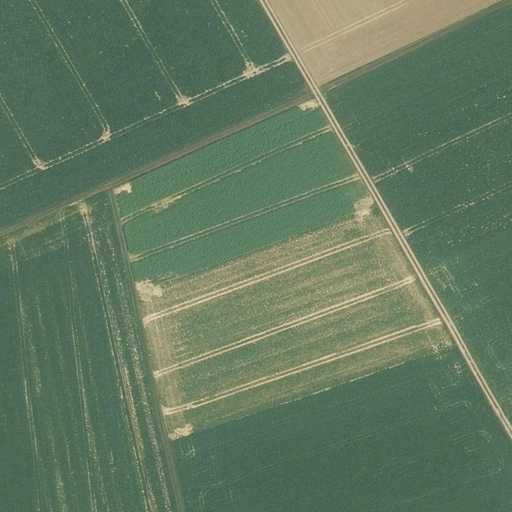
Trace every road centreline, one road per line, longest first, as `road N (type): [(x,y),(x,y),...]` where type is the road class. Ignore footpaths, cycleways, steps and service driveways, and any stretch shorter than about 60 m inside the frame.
road 1 (track): [(0,234),(511,1)]
road 2 (track): [(511,428),(263,0)]
road 3 (track): [(111,184),(181,511)]
